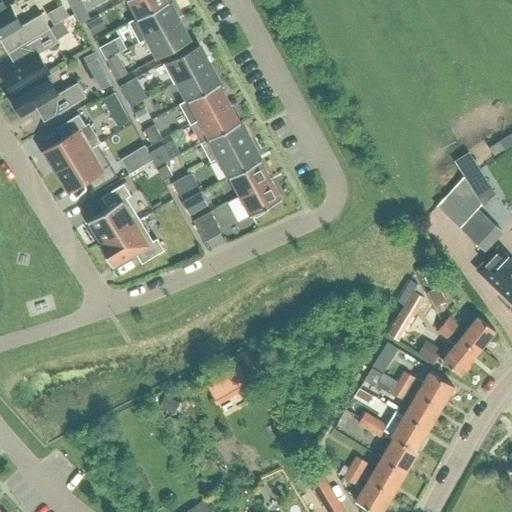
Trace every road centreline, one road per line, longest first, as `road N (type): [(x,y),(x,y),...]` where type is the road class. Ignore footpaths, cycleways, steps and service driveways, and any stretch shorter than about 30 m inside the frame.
road 1 (residential): [(238,0),(334,178),(334,201),(315,218),(104,309)]
road 2 (residential): [(104,309),(0,133)]
road 3 (unclassified): [(428,511),(511,378)]
